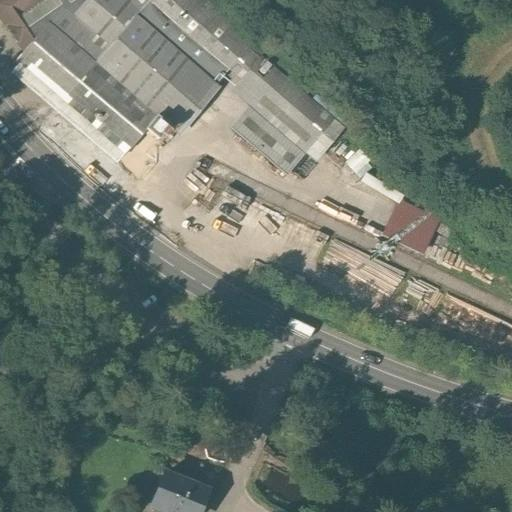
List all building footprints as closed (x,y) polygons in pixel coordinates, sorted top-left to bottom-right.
[(0,0),(0,14),(23,47),(46,21),(50,23),(62,9),(70,15),(84,0),(0,0)] [(84,0),(70,15),(108,46),(135,15),(215,84),(230,66),(247,77),(262,60),(204,0),(84,0)] [(46,21),(14,61),(122,152),(154,114),(94,62),(108,46),(70,15),(62,9),(50,23),(46,21)] [(94,62),(154,114),(178,135),(219,87),(215,84),(135,15),(108,46),(94,62)] [(247,77),(234,93),(251,107),(233,128),(285,173),(304,151),(316,161),(343,129),(262,60),(247,77)] [(359,178),(356,183),(393,201),(377,235),(421,256),(440,217),(359,178)] [(224,185),(212,204),(230,215),(242,196),(224,185)] [(197,511),(206,491),(162,474),(147,511),(150,511),(197,511)]
